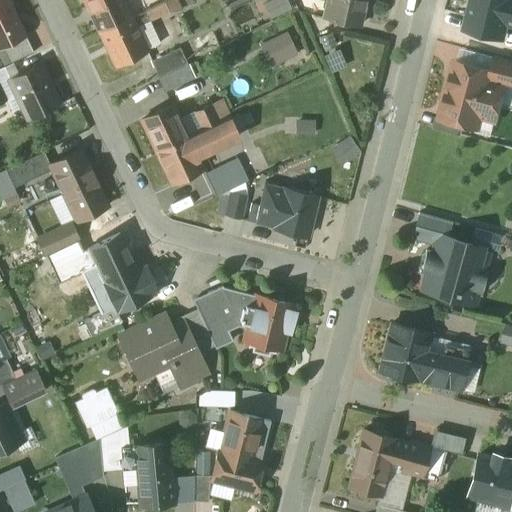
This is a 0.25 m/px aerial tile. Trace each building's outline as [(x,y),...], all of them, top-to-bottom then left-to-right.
[(14,5),(11,0),(0,0),(0,49),(5,47),(25,37),(27,36),(12,5),(14,5)] [(82,0),(87,10),(89,9),(100,33),(131,18),(122,0),(82,0)] [(122,0),(131,18),(146,12),(170,0),(122,0)] [(179,6),(175,0),(170,0),(146,12),(150,20),(157,35),(186,21),(179,6)] [(270,18),(292,10),(288,0),(268,0),(264,2),(270,18)] [(329,0),(325,18),(360,27),(366,0),(329,0)] [(186,3),(179,6),(186,21),(194,18),(186,3)] [(131,18),(100,33),(117,67),(148,53),(136,27),(150,20),(146,12),(131,18)] [(260,42),(269,66),(299,56),(290,31),(260,42)] [(25,37),(5,47),(13,63),(33,54),(25,37)] [(180,48),(151,62),(159,78),(188,65),(180,48)] [(511,61),(496,58),(492,72),(508,76),(506,84),(511,86),(511,61)] [(492,72),(457,62),(451,81),(449,83),(446,94),(447,97),(441,119),(455,122),(464,125),(477,128),(480,116),(496,120),(506,84),(508,76),(492,72)] [(59,105),(41,66),(0,85),(0,86),(7,101),(18,96),(29,120),(59,105)] [(211,105),(180,119),(189,137),(203,131),(219,123),(211,105)] [(174,106),(142,121),(157,152),(189,137),(180,119),(174,106)] [(219,123),(203,131),(211,148),(212,149),(237,137),(228,119),(219,123)] [(464,125),(455,122),(452,134),(461,136),(464,125)] [(203,131),(189,137),(197,155),(211,148),(203,131)] [(351,135),(332,148),(342,164),(361,151),(351,135)] [(189,137),(157,152),(172,184),(204,169),(197,155),(189,137)] [(108,207),(81,151),(50,165),(53,171),(77,221),(108,207)] [(44,153),(6,170),(14,188),(53,171),(50,165),(44,153)] [(234,160),(205,174),(216,197),(245,183),(234,160)] [(319,196),(285,188),(285,189),(266,184),(257,223),(276,228),(309,236),(319,196)] [(247,196),(232,193),(226,216),(242,219),(247,196)] [(460,225),(420,213),(412,240),(435,246),(438,235),(448,238),(452,224),(460,226),(460,225)] [(71,224),(39,239),(46,256),(79,240),(71,224)] [(120,234),(90,248),(98,266),(108,286),(100,290),(109,309),(115,307),(118,312),(158,293),(146,267),(138,271),(120,234)] [(448,238),(438,235),(435,246),(434,253),(426,251),(426,253),(427,253),(422,271),(421,271),(420,272),(428,274),(423,289),(443,295),(444,290),(471,297),(473,292),(481,294),(487,273),(483,271),(484,268),(484,267),(489,251),(485,250),(485,248),(448,238)] [(79,241),(47,256),(60,283),(98,266),(90,248),(84,251),(79,241)] [(291,306),(258,297),(257,297),(223,289),(223,288),(194,301),(198,309),(202,317),(183,325),(195,350),(213,342),(216,348),(232,341),(224,323),(242,315),(239,326),(249,329),(247,340),(280,348),(291,306)] [(109,309),(84,321),(92,337),(122,323),(118,312),(115,307),(109,309)] [(195,350),(183,325),(202,317),(198,309),(167,323),(164,317),(122,336),(141,376),(171,362),(173,366),(174,366),(183,385),(206,374),(195,350)] [(431,333),(392,324),(380,370),(419,379),(419,378),(435,382),(441,359),(425,355),(431,333)] [(470,350),(445,344),(441,359),(435,382),(435,383),(460,389),(460,388),(469,352),(470,350)] [(479,354),(469,352),(460,388),(470,390),(479,354)] [(7,360),(0,362),(0,386),(3,385),(16,378),(7,360)] [(16,378),(3,385),(13,407),(45,391),(35,369),(16,378)] [(95,390),(92,389),(82,394),(81,396),(82,399),(74,402),(87,429),(119,413),(106,387),(96,392),(95,390)] [(232,391),(206,391),(198,394),(197,411),(230,412),(230,411),(232,391)] [(6,404),(0,407),(0,451),(16,444),(12,436),(19,433),(6,404)] [(230,412),(197,411),(197,437),(223,437),(230,412)] [(263,419),(230,411),(230,412),(223,437),(220,452),(253,460),(263,419)] [(128,426),(100,438),(101,448),(103,472),(104,472),(123,470),(121,448),(130,447),(128,426)] [(431,445),(462,451),(465,435),(434,429),(431,445)] [(396,439),(364,430),(349,487),(381,496),(389,467),(396,439)] [(411,443),(396,439),(389,467),(422,476),(431,446),(411,441),(411,443)] [(169,444),(135,447),(137,469),(141,507),(174,503),(169,444)] [(130,447),(121,448),(123,470),(137,469),(135,447),(130,447)] [(101,448),(70,461),(81,486),(104,477),(104,472),(103,472),(101,448)] [(253,460),(220,452),(213,477),(227,481),(229,484),(254,490),(261,462),(253,460)] [(493,459),(479,455),(468,496),(511,506),(511,500),(511,463),(506,462),(507,458),(494,454),(493,459)] [(0,489),(4,488),(12,507),(33,498),(19,463),(0,471),(0,489)] [(210,476),(195,475),(194,501),(209,502),(210,476)] [(93,511),(87,497),(56,510),(56,511),(93,511)] [(494,511),(503,511),(504,505),(476,503),(476,510),(494,511)]
